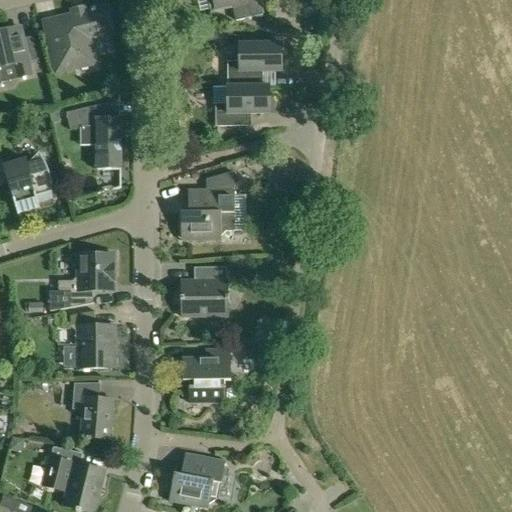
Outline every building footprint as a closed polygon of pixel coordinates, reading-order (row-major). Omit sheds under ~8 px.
[(263,15),(259,0),(209,0),(212,12),(232,7),(236,22),(263,15)] [(111,31),(106,8),(86,12),(85,10),(72,13),(73,15),(57,19),(59,27),(45,30),(56,74),(96,65),(94,55),(89,56),(85,37),(111,31)] [(0,80),(2,80),(2,82),(32,75),(29,63),(40,60),(35,37),(23,39),(20,28),(0,32),(0,80)] [(227,62),(228,87),(213,88),(258,88),(258,87),(257,87),(257,73),(281,72),(281,44),(239,45),(239,62),(227,62)] [(215,105),(216,127),(246,127),(246,115),(269,115),(269,87),(258,87),(258,88),(213,88),(213,105),(215,105)] [(70,130),(80,128),(80,145),(96,145),(97,170),(121,170),(120,118),(100,118),(94,107),(66,114),(70,130)] [(61,122),(58,109),(49,111),(52,124),(61,122)] [(36,197),(52,192),(52,189),(52,185),(51,182),(51,179),(50,176),(49,173),(48,170),(46,164),(42,158),(41,156),(39,153),(27,166),(25,160),(13,163),(11,156),(0,158),(0,186),(9,184),(16,210),(38,204),(36,197)] [(226,232),(235,232),(247,232),(246,196),(234,196),(234,191),(188,192),(188,213),(181,213),(181,242),(221,241),(221,237),(226,232)] [(58,282),(58,292),(50,292),(50,312),(93,305),(93,292),(114,292),(114,255),(77,255),(77,277),(72,282),(58,282)] [(182,318),(228,317),(227,268),(194,269),(194,282),(182,282),(182,318)] [(42,303),(29,303),(29,316),(42,316),(42,303)] [(70,317),(70,327),(77,327),(78,370),(115,369),(115,326),(96,327),(95,312),(70,317)] [(206,360),(182,360),(183,382),(189,382),(189,404),(225,403),(225,382),(231,382),(231,359),(230,350),(205,351),(206,360)] [(113,401),(98,400),(99,386),(75,385),(74,410),(83,411),(81,438),(111,440),(113,401)] [(79,448),(79,439),(69,438),(68,447),(79,448)] [(48,488),(60,491),(67,493),(64,507),(83,511),(94,511),(105,472),(80,466),(83,455),(53,448),(49,466),(53,468),(48,488)] [(221,485),(225,463),(185,455),(181,476),(174,474),(169,502),(208,510),(209,505),(217,500),(220,484),(221,485)]
